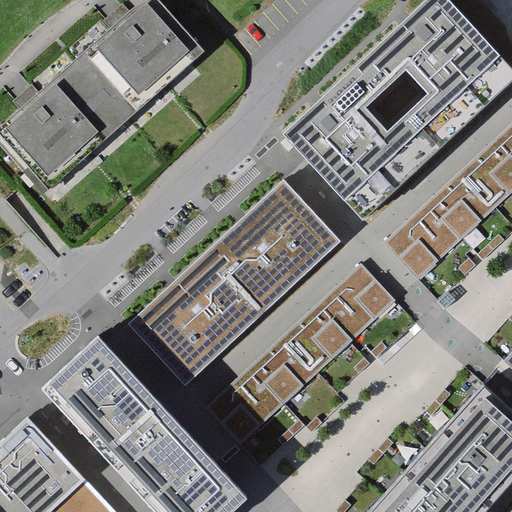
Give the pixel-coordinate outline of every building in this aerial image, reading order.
[(208,55),(158,0),(155,0),(132,14),(126,8),(107,24),(114,31),(41,96),(35,88),(16,105),(22,112),(0,131),(0,140),(48,197),(208,55)] [(511,70),(448,0),(432,0),(285,133),(366,223),(511,91),(511,70)] [(511,128),(387,244),(420,281),(511,197),(511,128)] [(286,181),(130,326),(187,388),(343,243),(286,181)] [(365,264),(209,409),(243,446),(399,300),(365,264)] [(101,337),(44,389),(155,511),(234,511),(248,500),(101,337)] [(489,511),(511,486),(511,407),(486,384),(373,511),(489,511)] [(115,511),(30,419),(0,446),(0,511),(115,511)]
